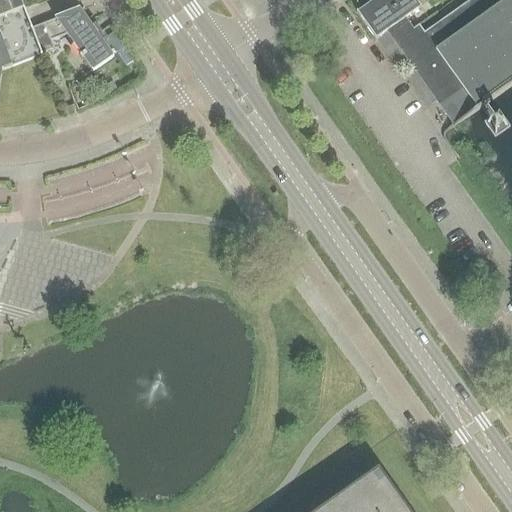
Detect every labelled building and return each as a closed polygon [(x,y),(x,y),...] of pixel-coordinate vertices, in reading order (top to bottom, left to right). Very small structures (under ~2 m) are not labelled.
[(32,31),(32,29),(27,18),(20,0),(0,0),(0,85),(2,72),(42,56),(42,55),(32,31)] [(376,39),(386,32),(402,55),(410,65),(437,104),(454,129),(481,110),(488,105),(511,87),(511,0),(472,0),(424,34),(418,26),(412,31),(404,20),(419,9),(420,10),(421,9),(414,0),(375,0),(356,13),(375,41),(376,40),(376,39)] [(43,25),(32,29),(32,31),(42,55),(53,50),(54,52),(55,51),(51,41),(66,35),(81,56),(79,57),(81,60),(83,59),(91,71),(92,71),(93,72),(113,58),(112,56),(113,56),(97,34),(100,33),(95,26),(93,28),(88,22),(81,12),(84,10),(83,9),(43,25)] [(113,33),(107,37),(117,52),(123,48),(113,33)] [(133,62),(123,48),(117,52),(117,53),(126,67),(133,62)] [(407,511),(378,470),(319,511),(407,511)]
